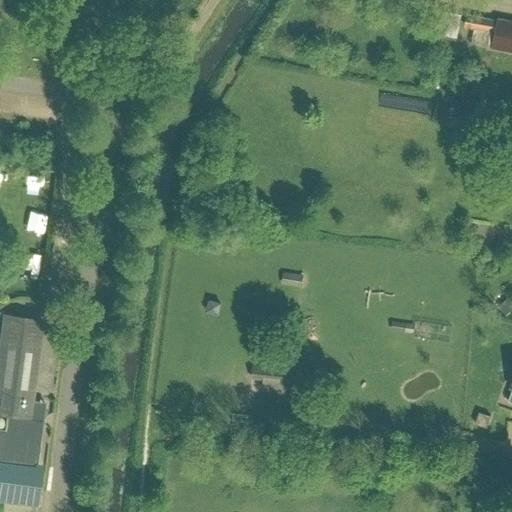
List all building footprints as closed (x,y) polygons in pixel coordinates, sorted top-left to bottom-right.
[(497,21),(466,16),(464,28),(494,34),(491,50),(511,53),(511,20),(497,18),(497,21)] [(43,321),(2,316),(0,333),(0,413),(31,417),(43,321)] [(292,367),(252,363),(251,378),(262,379),(261,390),(290,392),(292,367)] [(1,436),(1,437),(3,437),(1,449),(0,449),(0,451),(1,451),(0,459),(0,497),(7,498),(7,499),(8,499),(8,498),(20,500),(19,501),(21,501),(21,500),(32,501),(32,502),(34,502),(34,501),(33,501),(35,488),(35,489),(36,487),(35,487),(35,481),(36,481),(36,480),(37,467),(38,467),(38,466),(34,466),(36,455),(37,455),(37,454),(36,454),(38,441),(38,442),(39,440),(37,440),(25,439),(25,438),(24,438),(14,437),(13,437),(3,436),(3,435),(1,435),(1,436)] [(472,511),(491,511),(492,497),(474,496),(472,511)]
